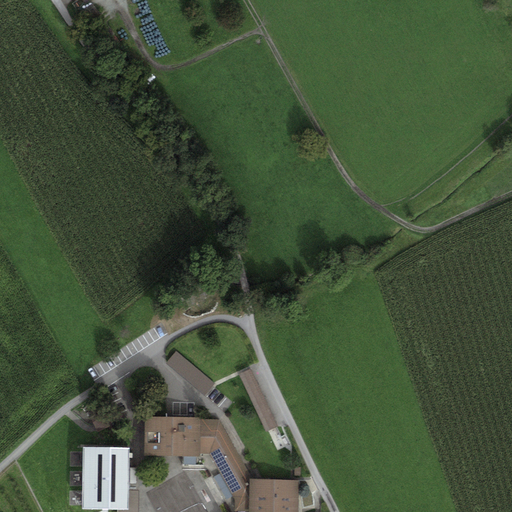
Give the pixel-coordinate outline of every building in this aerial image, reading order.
[(176,353),(167,364),(204,394),(213,383),(176,353)] [(251,368),(238,374),(239,376),(264,430),(277,424),(251,368)] [(106,399),(87,406),(97,432),(116,425),(106,399)] [(201,417),(146,416),(145,454),(200,455),(200,453),(201,419),(201,417)] [(219,419),(201,419),(200,453),(209,453),(234,497),(234,511),(249,510),(250,479),(219,419)] [(130,450),(84,450),(83,511),(129,511),(130,450)] [(298,511),(299,481),(262,480),(250,479),(249,510),(249,511),(298,511)]
